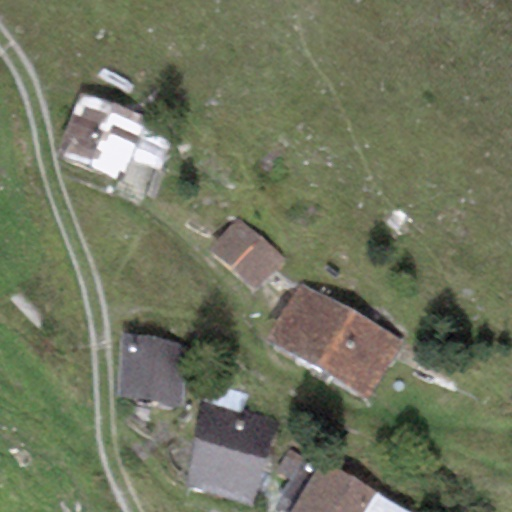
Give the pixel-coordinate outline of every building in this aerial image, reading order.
[(173,142),(86,110),(65,165),(126,187),(134,167),(160,177),(173,142)] [(284,261),(240,227),(216,258),(260,291),(284,261)] [(401,348),(308,297),(279,350),(371,401),(401,348)] [(185,349),(128,345),(123,411),(181,415),(185,349)] [(278,421),(211,404),(191,484),(258,501),(278,421)] [(380,511),(307,472),(285,511),(380,511)]
